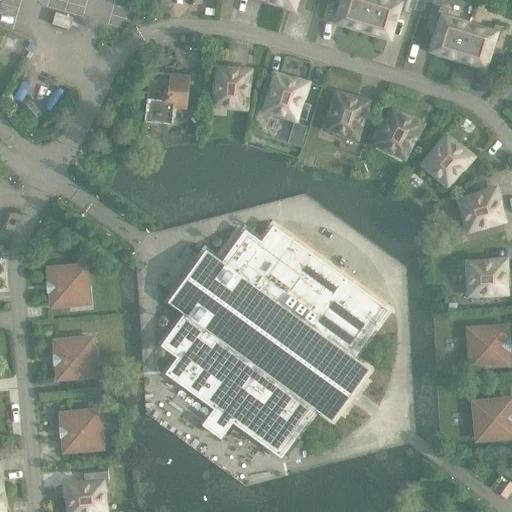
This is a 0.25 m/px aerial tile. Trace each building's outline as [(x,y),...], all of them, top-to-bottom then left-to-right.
[(344,0),(338,21),(363,29),(372,0),(344,0)] [(380,0),(372,0),(363,29),(388,36),(396,11),(403,13),(406,0),(398,0),(397,5),(380,0)] [(435,49),(434,50),(459,58),(462,49),(469,27),(445,20),(448,11),(440,8),(435,23),(442,25),(435,49)] [(55,12),(52,25),(69,30),(73,18),(55,12)] [(462,49),(459,58),(484,66),(492,40),(498,42),(503,27),(495,25),(492,34),(469,27),(462,49)] [(219,71),(216,104),(244,107),(247,74),(219,71)] [(150,72),(145,122),(172,125),(174,108),(187,109),(190,76),(150,72)] [(267,109),(266,115),(283,120),(284,114),(294,117),(299,102),(299,101),(304,86),(277,77),(267,109)] [(338,96),(328,128),(355,136),(365,104),(338,96)] [(299,102),(294,117),(306,121),(311,105),(299,101),(299,102)] [(393,113),(378,143),(403,155),(419,126),(393,113)] [(295,122),(289,142),(303,147),(309,126),(295,122)] [(447,139),(426,165),(447,183),(468,158),(447,139)] [(484,163),(475,170),(481,177),(490,169),(484,163)] [(493,193),(462,202),(469,229),(501,220),(493,193)] [(202,301),(170,344),(187,356),(175,372),(280,449),(313,403),(332,417),(366,371),(347,357),(380,311),(275,235),(263,251),(247,239),(215,283),(207,277),(194,295),(202,301)] [(503,264),(470,265),(471,293),(504,292),(503,264)] [(86,266),(49,270),(53,306),(83,303),(82,287),(88,287),(86,266)] [(506,327),(469,330),(470,350),(476,350),(477,366),(508,364),(506,327)] [(92,339),(56,342),(59,379),(90,376),(88,360),(94,359),(92,339)] [(205,419),(213,408),(182,387),(174,399),(205,419)] [(511,412),(511,400),(474,403),(476,424),(482,423),(483,439),(511,436),(511,412)] [(99,411),(62,415),(65,451),(96,449),(95,432),(100,432),(99,411)] [(255,456),(263,440),(232,423),(224,439),(255,456)] [(85,486),(68,487),(70,511),(103,511),(101,486),(109,485),(108,472),(84,474),(85,486)] [(511,483),(510,482),(501,495),(506,500),(511,491),(511,483)]
